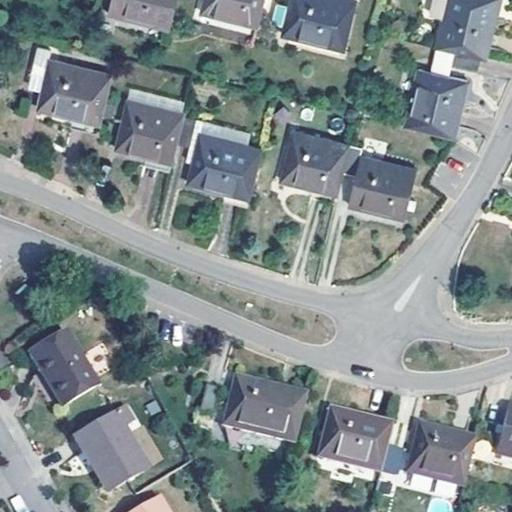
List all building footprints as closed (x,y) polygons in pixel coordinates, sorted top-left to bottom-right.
[(174,32),(180,0),(113,0),(109,18),(174,32)] [(262,29),(267,0),(207,0),(205,17),(262,29)] [(293,0),(285,36),(348,50),(358,0),(293,0)] [(450,0),(439,48),(483,59),(487,60),(499,11),(501,0),(450,0)] [(439,48),(432,74),(420,71),(408,129),(456,140),(470,83),(449,78),(452,65),(479,71),(483,59),(439,48)] [(31,49),(26,77),(39,80),(37,87),(36,94),(32,111),(67,120),(80,123),(78,132),(92,136),(106,77),(43,62),(45,53),(31,49)] [(22,91),(36,94),(37,87),(39,80),(26,77),(22,91)] [(183,117),(183,116),(123,101),(116,129),(110,151),(147,159),(163,163),(161,171),(168,173),(176,145),(183,117)] [(247,208),(263,150),(248,147),(223,140),(226,128),(183,117),(176,145),(191,148),(189,155),(187,163),(193,163),(188,184),(226,194),(242,198),(240,207),(247,208)] [(66,130),(78,132),(80,123),(67,120),(66,130)] [(226,128),(223,140),(248,147),(251,134),(226,128)] [(282,183),(314,190),(328,194),(326,203),(336,205),(343,174),(350,147),(293,133),(282,183)] [(417,173),(361,158),(363,150),(350,147),(343,174),(356,177),(348,207),(405,221),(417,173)] [(145,168),(161,171),(163,163),(147,159),(145,168)] [(328,194),(314,190),(312,200),(326,203),(328,194)] [(224,202),(240,207),(242,198),(226,194),(224,202)] [(68,335),(29,356),(43,378),(63,412),(100,390),(68,335)] [(293,442),(306,395),(234,376),(222,424),(293,442)] [(216,387),(203,384),(196,411),(209,414),(216,387)] [(511,457),(511,406),(508,406),(498,454),(511,457)] [(379,475),(390,425),(328,411),(323,431),(316,459),(379,475)] [(148,473),(115,419),(76,441),(91,469),(95,467),(98,472),(111,494),(148,473)] [(406,476),(463,489),(474,439),(417,426),(413,447),(406,476)] [(95,467),(91,469),(107,496),(111,494),(98,472),(95,467)] [(161,511),(155,501),(136,511),(161,511)]
